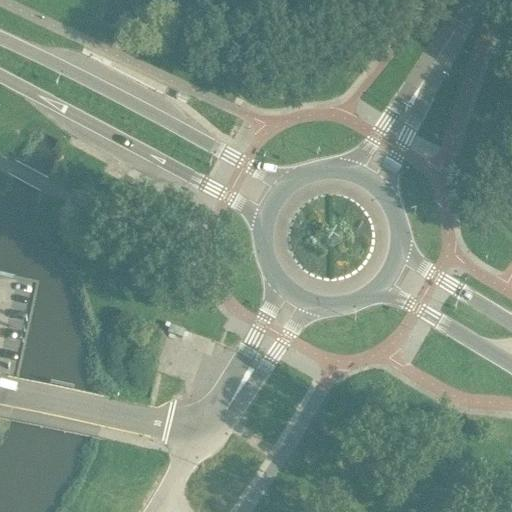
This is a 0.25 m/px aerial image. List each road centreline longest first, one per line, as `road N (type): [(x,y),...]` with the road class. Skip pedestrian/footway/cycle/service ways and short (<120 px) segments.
road 1 (secondary): [(287,185),(0,39)]
road 2 (secondary): [(0,77),(265,218)]
road 3 (unclassified): [(199,432),(0,391)]
road 4 (secondary): [(379,287),(511,366)]
road 5 (secondary): [(511,321),(398,252)]
road 6 (tertiary): [(379,189),(425,75)]
road 7 (tertiary): [(425,75),(349,171)]
